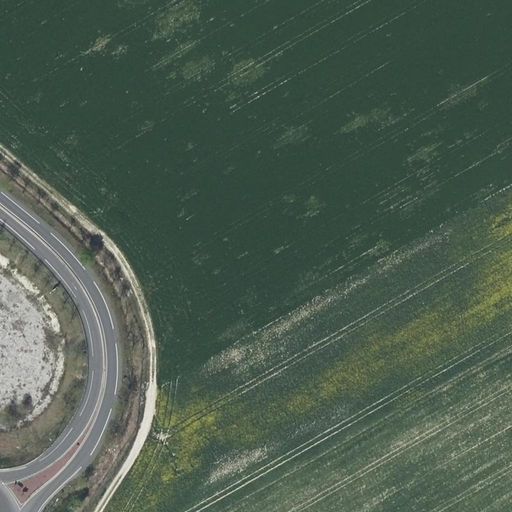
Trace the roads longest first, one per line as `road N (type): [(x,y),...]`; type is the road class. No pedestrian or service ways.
road 1 (track): [(94,511),(145,432),(150,342),(118,255),(0,151)]
road 2 (motorway): [(32,511),(91,447),(108,410),(113,334),(85,271),(0,190)]
road 3 (motorway): [(0,208),(59,260),(93,353),(85,402),(59,444),(33,466),(0,478)]
